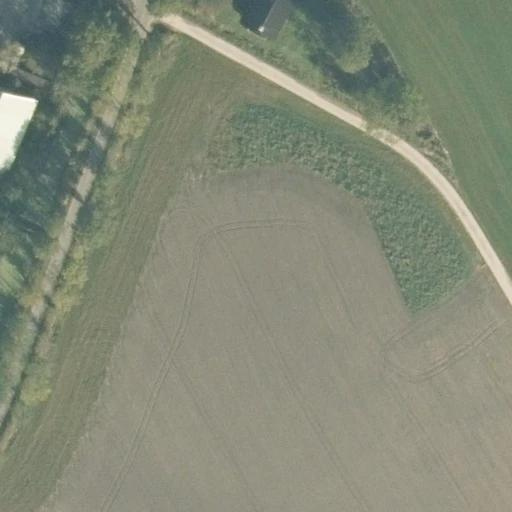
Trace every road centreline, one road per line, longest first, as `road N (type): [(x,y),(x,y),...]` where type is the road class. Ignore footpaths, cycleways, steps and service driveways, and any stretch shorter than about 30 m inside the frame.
road 1 (track): [(511,305),(421,169),(148,1)]
road 2 (unclassified): [(0,402),(149,0)]
